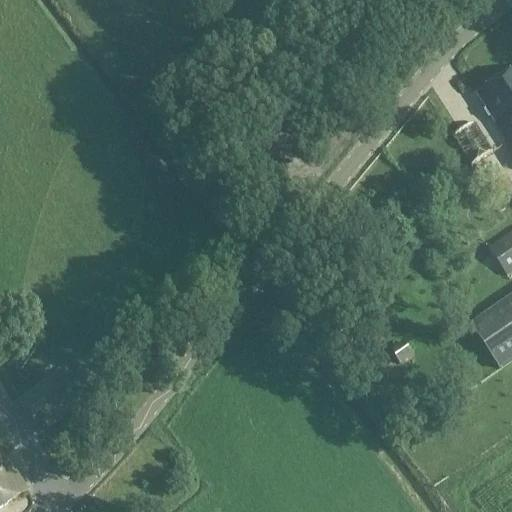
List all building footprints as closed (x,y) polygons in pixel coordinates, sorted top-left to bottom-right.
[(511,151),(511,76),(478,98),(511,151)] [(453,131),(460,152),(482,145),(475,123),(453,131)] [(511,234),(489,250),(508,278),(511,275),(511,234)] [(511,297),(470,327),(500,371),(511,362),(511,297)] [(289,346),(294,340),(290,336),(284,342),(289,346)] [(412,357),(404,344),(392,352),(400,365),(412,357)] [(41,435),(89,399),(66,367),(18,403),(41,435)] [(0,511),(27,493),(0,453),(0,511)]
